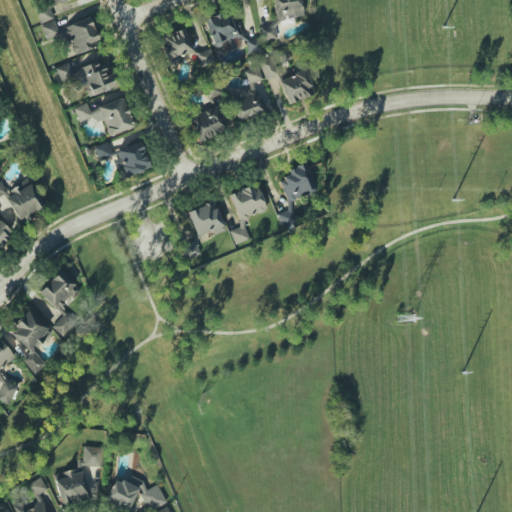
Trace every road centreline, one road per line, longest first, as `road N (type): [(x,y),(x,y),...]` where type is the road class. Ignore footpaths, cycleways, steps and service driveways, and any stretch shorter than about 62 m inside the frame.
road 1 (residential): [(0,290),(40,246),(66,231),(305,126),(425,99),(511,98)]
road 2 (residential): [(120,0),(189,176)]
